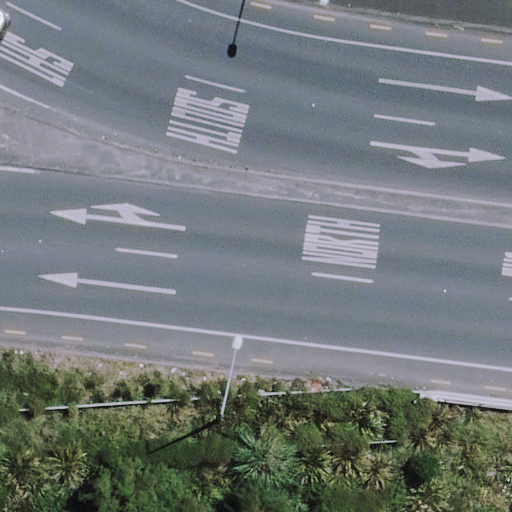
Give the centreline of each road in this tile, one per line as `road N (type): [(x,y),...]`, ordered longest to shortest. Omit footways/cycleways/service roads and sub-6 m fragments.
road 1 (secondary): [(511,303),(0,243)]
road 2 (secondary): [(22,0),(93,39),(269,90),(511,129)]
